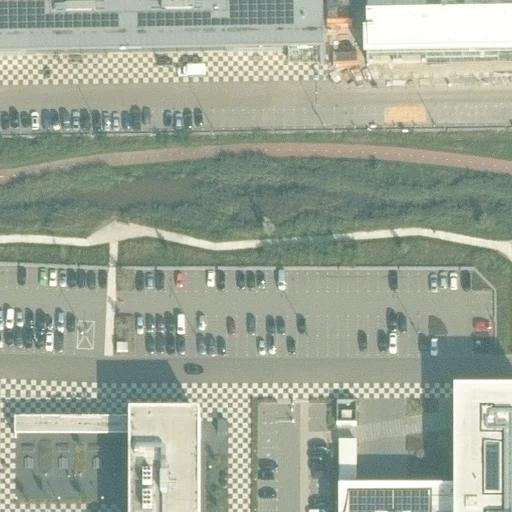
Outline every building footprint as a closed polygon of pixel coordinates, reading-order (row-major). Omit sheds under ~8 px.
[(0,0),(0,57),(288,53),(288,64),(320,64),(320,66),(324,66),(322,0),(0,0)] [(511,0),(366,0),(367,25),(365,25),(366,42),(367,42),(367,51),(367,65),(511,62),(511,0)] [(339,494),(338,511),(511,511),(511,399),(454,400),(454,410),(454,429),(454,494),(339,494)] [(280,511),(281,462),(294,463),(294,413),(256,412),(255,511),(280,511)] [(199,511),(199,440),(200,440),(200,423),(198,423),(198,424),(130,424),(129,511),(199,511)] [(226,425),(218,425),(218,436),(226,436),(226,425)] [(339,444),(339,483),(356,483),(356,444),(339,444)]
